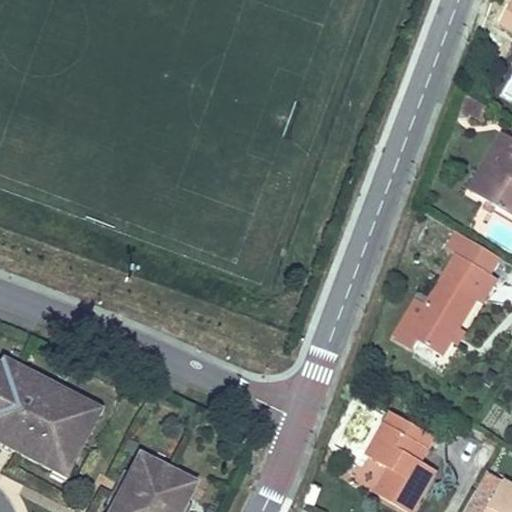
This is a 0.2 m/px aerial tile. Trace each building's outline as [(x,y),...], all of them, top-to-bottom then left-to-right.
[(490,110),(467,96),(460,110),(469,114),(484,122),(490,110)] [(511,138),(505,135),(481,175),(487,179),(476,196),(511,217),(511,138)] [(471,193),(476,196),(487,179),(481,175),(471,193)] [(442,356),(451,341),(458,329),(476,299),(484,303),(497,280),(490,275),(499,259),(456,233),(446,249),(458,256),(432,300),(420,293),(392,338),(413,351),(418,342),(442,356)] [(465,333),(458,329),(451,341),(458,345),(465,333)] [(86,406),(45,385),(43,388),(28,380),(29,377),(4,364),(0,370),(0,438),(5,441),(14,446),(12,451),(52,472),(54,468),(66,474),(77,454),(70,450),(79,433),(86,436),(96,416),(85,409),(86,406)] [(45,385),(29,377),(28,380),(43,388),(45,385)] [(98,412),(86,406),(85,409),(96,416),(98,412)] [(406,511),(413,511),(433,478),(417,469),(421,462),(435,438),(393,414),(368,457),(390,470),(376,494),(406,511)] [(470,428),(454,418),(450,426),(466,436),(470,428)] [(77,454),(86,436),(79,433),(70,450),(77,454)] [(5,441),(3,446),(12,451),(14,446),(5,441)] [(184,504),(185,503),(194,486),(139,457),(130,475),(129,476),(132,477),(116,508),(114,507),(113,508),(110,511),(177,511),(182,503),(184,504)] [(437,472),(421,462),(417,469),(433,478),(437,472)] [(64,478),(66,474),(54,468),(52,472),(64,478)] [(109,505),(113,508),(114,507),(116,508),(132,477),(129,476),(130,475),(126,473),(109,505)] [(465,511),(487,511),(503,485),(487,475),(465,511)] [(511,511),(511,486),(505,483),(503,485),(487,511),(511,511)] [(185,511),(189,506),(185,503),(184,504),(182,503),(177,511),(185,511)]
